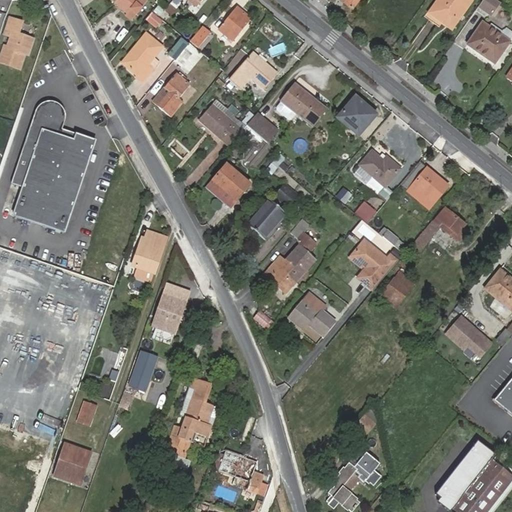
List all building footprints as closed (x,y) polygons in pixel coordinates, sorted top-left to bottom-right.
[(110,0),(127,13),(137,0),(110,0)] [(147,0),(146,0),(137,0),(127,13),(126,15),(132,20),(147,0)] [(454,26),(472,0),(439,0),(430,13),(443,22),(446,19),(454,26)] [(491,14),(500,1),(498,0),(483,0),(480,5),(491,14)] [(168,15),(158,6),(154,11),(164,20),(168,15)] [(250,18),(239,9),(234,15),(231,12),(217,29),(231,42),(250,18)] [(156,28),(162,20),(152,11),(145,19),(156,28)] [(25,22),(13,19),(8,33),(14,35),(10,47),(6,46),(1,62),(21,69),(27,53),(31,54),(36,39),(21,34),(25,22)] [(509,41),(501,36),(484,23),(468,45),(494,63),(509,41)] [(209,32),(203,27),(191,41),(197,47),(209,32)] [(511,32),(506,28),(501,36),(509,41),(511,36),(511,32)] [(146,65),(153,56),(161,47),(144,33),(121,62),(136,75),(135,77),(141,81),(150,69),(146,65)] [(170,51),(176,56),(185,44),(179,39),(170,51)] [(199,54),(187,45),(174,61),(180,67),(189,56),(195,60),(199,54)] [(228,80),(239,90),(249,78),(262,88),(276,72),(251,52),(228,80)] [(157,59),(153,56),(146,65),(150,69),(157,59)] [(189,84),(175,73),(163,88),(152,101),(170,116),(182,102),(178,98),(189,84)] [(222,88),(233,97),(239,90),(228,80),(222,88)] [(311,126),(325,109),(294,85),(281,101),(311,126)] [(354,97),(336,117),(357,135),(374,115),(354,97)] [(226,109),(215,100),(211,104),(223,113),(226,109)] [(198,120),(227,146),(242,128),(223,113),(211,104),(198,120)] [(22,194),(12,223),(62,240),(94,148),(75,141),(72,147),(59,142),(64,129),(65,124),(64,121),(63,117),(61,114),(56,111),(54,110),(52,109),(49,109),(46,109),(42,110),(40,112),(37,115),(35,117),(10,190),(22,194)] [(245,125),(266,143),(275,130),(255,113),(245,125)] [(381,160),(370,150),(359,165),(371,175),(384,186),(398,168),(384,157),(381,160)] [(279,152),(265,168),(272,174),(286,158),(279,152)] [(412,185),(425,167),(420,163),(402,186),(429,208),(433,202),(412,185)] [(226,194),(235,201),(249,185),(226,165),(207,187),(221,199),(226,194)] [(447,185),(425,167),(412,185),(433,202),(447,185)] [(384,186),(371,175),(364,184),(376,194),(384,186)] [(272,200),(286,209),(297,193),(283,183),(272,200)] [(230,207),(235,201),(226,194),(221,199),(230,207)] [(285,214),(266,198),(245,222),(264,239),(285,214)] [(374,211),(363,202),(354,213),(364,222),(374,211)] [(403,256),(373,293),(393,310),(415,282),(406,275),(412,266),(410,263),(439,228),(453,239),(460,240),(466,231),(461,227),(463,225),(445,209),(404,258),(403,256)] [(308,225),(300,218),(273,251),(275,253),(280,247),(283,249),(294,235),(297,238),(308,225)] [(375,239),(397,253),(404,242),(383,227),(375,239)] [(131,267),(154,274),(166,237),(146,231),(143,240),(140,250),(135,248),(129,266),(131,267)] [(311,252),(318,243),(304,232),(297,240),(311,252)] [(140,250),(143,240),(138,239),(135,248),(140,250)] [(371,292),(381,278),(395,262),(386,257),(383,260),(360,242),(347,258),(363,271),(356,280),(371,292)] [(452,248),(447,245),(431,264),(436,268),(452,248)] [(280,256),(278,258),(286,265),(282,271),(295,281),(313,260),(296,246),(284,259),(280,256)] [(278,258),(260,279),(264,282),(267,279),(285,293),(295,281),(282,271),(286,265),(278,258)] [(154,274),(131,267),(128,276),(150,283),(154,274)] [(511,312),(511,280),(497,269),(483,288),(511,312)] [(186,298),(164,291),(153,326),(174,332),(186,298)] [(307,323),(323,336),(335,321),(320,310),(323,306),(307,294),(288,317),(302,329),(307,323)] [(252,317),(266,331),(274,324),(260,310),(252,317)] [(460,315),(445,333),(463,348),(466,344),(479,355),(491,341),(460,315)] [(505,333),(497,343),(501,346),(508,337),(505,333)] [(196,343),(185,372),(200,378),(211,349),(196,343)] [(158,354),(142,349),(129,383),(145,388),(158,354)] [(511,374),(493,397),(511,414),(511,374)] [(177,427),(163,464),(173,468),(178,456),(184,459),(194,435),(208,440),(213,428),(207,426),(213,411),(208,408),(214,390),(194,382),(190,392),(195,394),(183,429),(177,427)] [(118,407),(128,410),(132,395),(122,392),(118,407)] [(190,392),(177,427),(183,429),(195,394),(190,392)] [(93,408),(81,404),(75,422),(88,426),(93,408)] [(221,413),(213,411),(207,426),(213,428),(215,429),(221,413)] [(91,456),(65,446),(54,476),(80,486),(91,456)] [(378,465),(357,448),(352,455),(358,461),(353,467),(348,464),(331,485),(336,488),(333,491),(331,489),(328,494),(330,495),(326,501),(334,509),(340,502),(344,505),(343,508),(347,511),(350,509),(352,511),(358,503),(356,501),(357,499),(353,495),(351,498),(342,490),(356,471),(360,475),(357,479),(363,483),(364,482),(368,485),(370,483),(373,486),(380,476),(373,471),(378,465)] [(255,466),(226,454),(218,475),(235,481),(247,486),(245,493),(256,497),(261,480),(260,476),(252,474),(255,466)] [(178,456),(173,468),(188,473),(193,461),(184,459),(178,456)] [(456,511),(486,511),(511,479),(511,477),(490,461),(453,510),(456,511)] [(247,486),(235,481),(232,488),(245,493),(247,486)]
